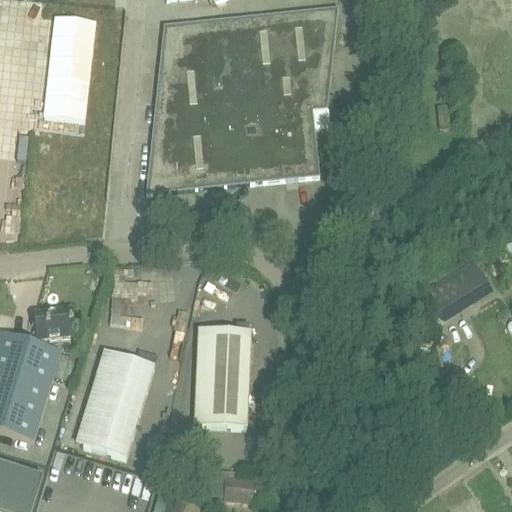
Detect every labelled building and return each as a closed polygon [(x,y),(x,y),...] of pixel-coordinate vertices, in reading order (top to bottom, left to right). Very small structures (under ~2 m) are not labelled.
[(327,113),(337,12),(163,31),(145,199),(319,180),(312,115),(327,113)] [(119,151),(127,36),(83,33),(82,49),(73,49),(66,147),(119,151)] [(96,185),(43,187),(43,201),(97,199),(96,185)] [(198,202),(188,204),(191,224),(184,225),(187,243),(212,239),(208,219),(201,220),(198,202)] [(433,307),(441,321),(488,291),(472,265),(435,288),(433,284),(415,296),(425,311),(433,307)] [(118,275),(119,286),(142,285),(141,274),(118,275)] [(114,290),(114,298),(135,299),(135,291),(114,290)] [(111,300),(112,311),(134,310),(133,300),(111,300)] [(34,316),(36,344),(72,340),(70,312),(34,316)] [(194,431),(246,433),(250,336),(198,334),(194,431)] [(0,435),(33,445),(59,357),(0,339),(0,435)] [(125,463),(153,371),(110,357),(82,450),(125,463)] [(0,511),(34,511),(43,483),(0,468),(0,511)] [(226,477),(211,475),(208,500),(223,502),(223,505),(251,508),(254,482),(243,481),(244,475),(226,474),(226,477)] [(184,511),(186,505),(170,501),(173,489),(161,486),(154,511),(184,511)]
